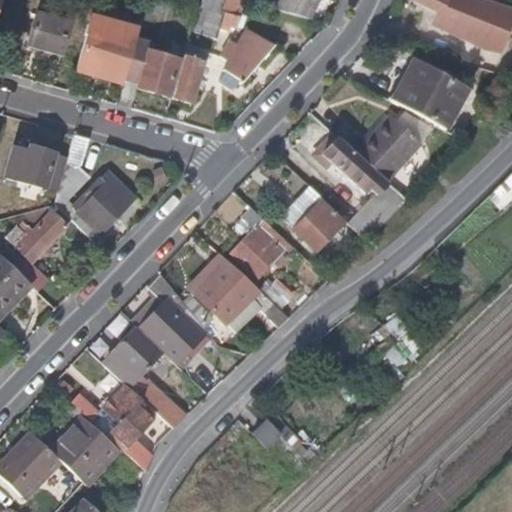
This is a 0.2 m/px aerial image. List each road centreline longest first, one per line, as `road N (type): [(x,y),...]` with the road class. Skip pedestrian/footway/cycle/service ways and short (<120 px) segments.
road 1 (residential): [(140,511),(150,486),(511,148)]
road 2 (residential): [(229,168),(0,411)]
road 3 (residential): [(229,168),(0,99)]
road 4 (residential): [(365,0),(345,35),(229,168)]
